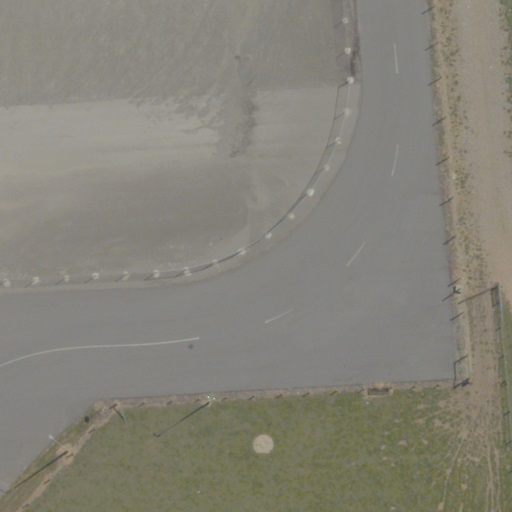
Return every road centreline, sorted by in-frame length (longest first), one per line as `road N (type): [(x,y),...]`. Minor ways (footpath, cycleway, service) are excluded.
road 1 (unknown): [(394,70),(384,118),(363,161),(310,218),(242,262),(0,312)]
road 2 (unknown): [(0,138),(394,70)]
